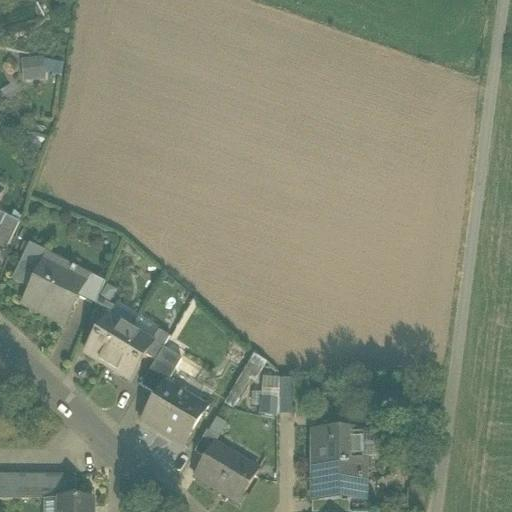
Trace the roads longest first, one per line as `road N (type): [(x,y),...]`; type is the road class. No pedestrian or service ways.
road 1 (residential): [(504,0),(433,511)]
road 2 (residential): [(0,333),(115,445)]
